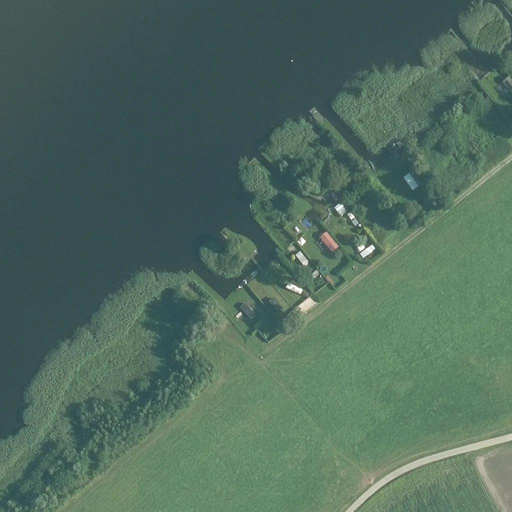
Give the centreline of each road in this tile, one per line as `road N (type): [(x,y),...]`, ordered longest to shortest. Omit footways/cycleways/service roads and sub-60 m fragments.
road 1 (track): [(285,337),(511,157)]
road 2 (unclassified): [(349,511),(414,465),(511,437)]
